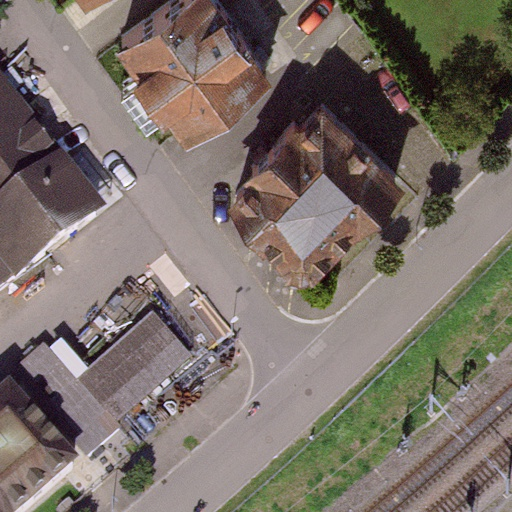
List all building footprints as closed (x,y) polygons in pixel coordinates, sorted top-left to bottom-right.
[(211,0),(148,0),(102,33),(170,127),(258,64),(211,0)] [(247,169),(216,195),(279,265),(303,267),(412,170),(335,85),(305,112),(294,102),(236,155),(247,169)] [(0,291),(98,218),(0,89),(0,291)] [(195,362),(157,316),(74,381),(112,428),(195,362)] [(3,393),(0,395),(0,511),(18,511),(68,473),(3,393)]
